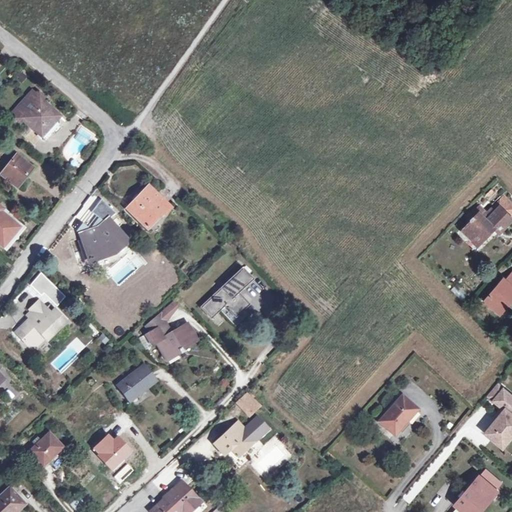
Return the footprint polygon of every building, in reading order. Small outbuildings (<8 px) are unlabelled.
[(15,118),(20,118),(41,136),(59,116),(38,98),(38,93),(33,93),(31,91),(13,111),(15,113),(15,118)] [(32,167),(16,154),(0,174),(17,187),(32,167)] [(137,198),(136,197),(126,208),(146,228),(161,213),(163,214),(169,207),(148,187),(137,198)] [(498,206),(509,216),(511,213),(511,204),(503,195),(486,212),(479,206),(474,212),(476,214),(478,211),(486,219),(498,206)] [(503,222),(509,216),(498,206),(486,219),(478,211),(476,214),(462,229),(477,244),(494,226),(498,231),(505,224),(503,222)] [(0,207),(0,242),(2,245),(17,227),(0,212),(0,208),(0,207)] [(98,227),(80,234),(89,260),(114,250),(126,239),(108,218),(98,227)] [(252,279),(241,268),(200,307),(210,318),(219,309),(223,305),(234,317),(241,309),(248,304),(237,292),(252,279)] [(511,285),(505,280),(503,278),(484,300),(500,313),(505,306),(511,298),(511,285)] [(65,322),(54,310),(50,314),(38,302),(30,310),(31,311),(25,317),(28,319),(30,321),(27,324),(24,322),(15,331),(22,338),(21,339),(24,343),(25,342),(28,345),(37,345),(38,344),(40,346),(46,340),(65,322)] [(173,303),(159,311),(165,322),(177,306),(173,303)] [(165,322),(159,311),(141,323),(147,332),(165,322)] [(69,326),(65,322),(46,340),(50,344),(69,326)] [(165,322),(147,332),(154,345),(157,343),(166,359),(177,353),(178,355),(184,352),(181,347),(195,339),(187,325),(172,334),(168,336),(165,330),(169,328),(165,322)] [(155,380),(143,364),(116,385),(128,401),(155,380)] [(493,400),(503,389),(497,384),(487,395),(493,400)] [(511,397),(503,389),(493,400),(504,410),(485,432),(502,447),(511,434),(511,397)] [(246,392),(237,401),(249,413),(258,403),(246,392)] [(394,435),(416,409),(401,396),(378,422),(394,435)] [(238,422),(215,443),(223,452),(228,447),(237,457),(255,440),(268,428),(257,416),(244,428),(238,422)] [(93,449),(113,469),(133,450),(113,430),(93,449)] [(40,440),(35,445),(29,451),(41,465),(42,466),(48,460),(62,447),(48,433),(40,440)] [(40,440),(37,437),(32,442),(35,445),(40,440)] [(478,476),(454,503),(458,506),(452,511),(477,511),(495,490),(478,476)] [(190,511),(197,505),(201,502),(181,481),(166,495),(167,497),(152,511),(190,511)] [(15,511),(24,504),(9,487),(0,495),(0,511),(15,511)] [(79,496),(74,500),(70,504),(76,511),(84,502),(80,498),(79,496)]
